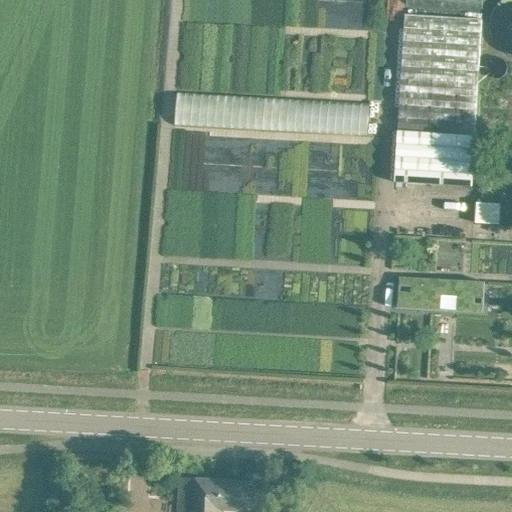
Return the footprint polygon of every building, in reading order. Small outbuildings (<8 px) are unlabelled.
[(405,14),(398,132),(475,137),(482,18),(405,14)] [(475,137),(398,132),(395,182),(472,187),(475,137)] [(500,203),(476,201),(474,222),(499,224),(500,203)] [(399,277),(397,308),(483,313),(485,282),(399,277)] [(256,511),(258,482),(196,478),(196,479),(180,478),(178,511),(256,511)]
